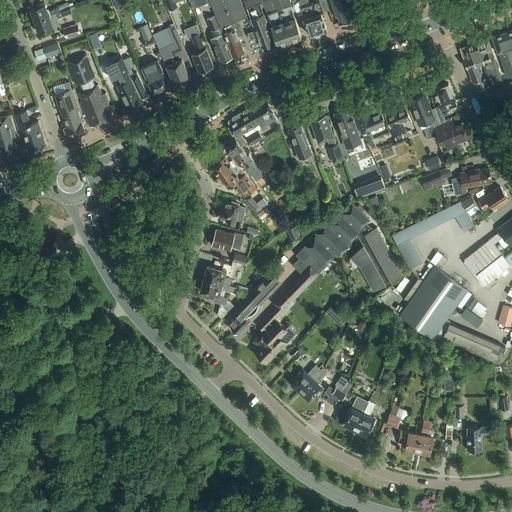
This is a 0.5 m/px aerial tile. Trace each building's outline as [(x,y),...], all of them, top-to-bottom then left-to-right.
[(245,52),(236,28),(234,24),(226,28),(225,25),(248,15),(241,0),(211,0),(218,15),(217,16),(221,26),(226,39),(233,56),(239,54),(240,54),(243,53),(243,52),(245,52)] [(266,0),(264,1),(280,45),(291,40),(277,0),(266,0)] [(277,0),(291,40),(303,36),(296,16),(295,14),(298,13),(293,0),(277,0)] [(311,34),(319,31),(327,28),(322,12),(324,11),(321,1),(322,0),(315,0),(317,2),(302,7),(306,17),(305,18),(311,34)] [(353,0),(331,0),(337,16),(339,16),(341,24),(358,18),(354,6),(356,6),(353,0)] [(37,6),(37,7),(32,8),(32,9),(31,10),(33,16),(34,15),(36,20),(71,8),(71,7),(74,6),(73,2),(69,4),(69,2),(48,10),(46,3),(37,6)] [(274,42),(260,2),(248,7),(262,46),(268,44),(274,42)] [(60,25),(57,17),(61,15),(62,16),(73,13),(71,8),(36,20),(38,25),(36,25),(38,31),(40,30),(40,31),(45,29),(46,30),(60,25)] [(214,29),(221,26),(217,16),(209,19),(214,29)] [(78,23),(63,27),(66,37),(81,33),(78,23)] [(185,29),(188,37),(192,36),(198,51),(192,53),(200,71),(202,70),(203,71),(207,70),(207,68),(214,65),(206,47),(205,48),(199,33),(201,32),(198,23),(185,29)] [(145,46),(155,42),(153,36),(153,37),(148,24),(140,27),(145,38),(143,39),(145,46)] [(190,76),(185,64),(190,62),(183,47),(185,47),(174,24),(167,27),(172,37),(158,43),(176,82),(190,76)] [(511,28),(505,31),(501,32),(493,35),(498,51),(499,51),(507,76),(511,74),(511,28)] [(251,39),(257,36),(255,30),(249,32),(251,39)] [(222,34),(214,37),(212,38),(221,61),(223,60),(224,61),(227,59),(228,58),(233,56),(226,39),(225,40),(222,34)] [(482,40),(482,39),(474,42),(481,63),(483,62),(491,85),(503,81),(492,50),(488,38),(482,40)] [(57,42),(44,47),(48,56),(61,52),(57,42)] [(466,50),(469,58),(465,59),(473,83),(476,82),(478,90),(488,86),(485,78),(483,79),(478,64),(481,63),(474,42),(466,45),(467,50),(466,50)] [(91,127),(103,122),(110,119),(109,116),(117,113),(114,104),(110,106),(108,100),(109,100),(106,92),(102,94),(98,84),(94,86),(91,79),(96,76),(87,53),(67,61),(76,84),(82,82),(85,90),(79,92),(83,101),(81,102),(91,127)] [(116,75),(120,83),(117,85),(129,108),(144,100),(142,97),(148,94),(137,72),(131,75),(128,69),(135,66),(134,64),(131,56),(115,64),(113,61),(108,64),(107,61),(104,62),(101,57),(97,59),(99,64),(105,79),(109,77),(109,78),(116,75)] [(156,92),(157,92),(162,90),(162,89),(170,85),(158,59),(142,67),(154,93),(156,92)] [(14,64),(0,67),(4,83),(17,79),(14,64)] [(449,83),(434,89),(444,115),(451,112),(450,109),(458,106),(449,83)] [(68,138),(86,132),(79,111),(80,111),(72,89),(55,95),(67,127),(64,127),(68,138)] [(436,107),(431,109),(425,94),(417,98),(416,97),(413,98),(412,99),(410,100),(420,125),(429,121),(431,126),(442,121),(436,107)] [(268,102),(253,111),(261,124),(264,129),(269,127),(267,124),(277,119),(268,102)] [(359,135),(356,128),(357,127),(349,106),(334,111),(342,133),(346,131),(348,139),(359,135)] [(242,113),(252,130),(261,124),(253,111),(250,108),(242,113)] [(406,108),(396,112),(400,122),(399,123),(402,129),(401,129),(403,134),(402,134),(403,137),(412,133),(411,130),(407,132),(404,125),(412,122),(406,108)] [(29,150),(47,144),(39,120),(31,123),(27,109),(15,113),(21,133),(23,132),(29,150)] [(381,110),(371,114),(368,109),(355,114),(364,134),(377,128),(377,127),(378,126),(379,127),(387,124),(381,110)] [(400,122),(396,112),(393,113),(391,110),(385,112),(397,140),(403,137),(402,134),(403,134),(401,129),(402,129),(399,123),(400,122)] [(252,130),(242,113),(235,117),(236,120),(230,124),(238,138),(239,138),(245,147),(249,144),(243,135),(252,130)] [(11,114),(0,117),(0,152),(1,158),(18,153),(15,140),(18,139),(11,114)] [(334,137),(327,115),(312,120),(319,142),(328,139),(330,146),(329,147),(334,162),(344,159),(338,144),(337,144),(334,137)] [(456,126),(454,122),(436,129),(442,142),(445,141),(448,149),(458,145),(457,143),(473,136),(469,127),(465,128),(463,123),(456,126)] [(289,129),(297,150),(299,157),(312,153),(302,125),(289,129)] [(264,138),(258,129),(247,136),(256,150),(254,151),(259,161),(268,155),(265,151),(266,150),(260,140),(264,138)] [(233,156),(238,163),(245,158),(252,168),(253,167),(255,170),(259,168),(250,155),(248,155),(243,149),(244,148),(238,139),(226,147),(232,156),(233,156)] [(448,149),(444,151),(448,162),(452,160),(448,149)] [(233,159),(231,161),(227,155),(219,161),(220,163),(216,166),(217,167),(216,168),(219,172),(220,171),(223,175),(237,165),(233,159)] [(438,155),(426,159),(430,170),(442,165),(438,155)] [(373,174),(382,169),(378,159),(368,164),(373,174)] [(235,167),(223,175),(226,179),(224,180),(228,185),(229,184),(230,186),(234,183),(241,192),(245,188),(247,190),(255,185),(257,183),(248,171),(245,173),(242,168),(240,170),(237,165),(235,167)] [(453,177),(456,193),(467,191),(466,186),(492,181),(489,168),(476,170),(476,169),(468,170),(463,171),(462,172),(462,175),(453,177)] [(440,170),(424,176),(427,184),(443,178),(440,170)] [(386,188),(380,175),(367,180),(372,193),(386,188)] [(495,209),(510,200),(501,187),(480,201),(485,208),(491,204),(495,209)] [(370,198),(374,205),(380,202),(377,195),(370,198)] [(462,201),(469,212),(478,205),(472,195),(462,201)] [(326,197),(317,202),(321,211),(331,206),(326,197)] [(249,198),(246,202),(255,210),(259,206),(249,198)] [(240,204),(240,202),(231,200),(230,203),(227,202),(226,205),(222,204),(219,217),(226,219),(226,220),(235,222),(236,219),(242,221),(246,206),(240,204)] [(456,216),(466,210),(465,208),(460,200),(447,207),(453,217),(456,216)] [(282,348),(281,346),(286,341),(287,342),(297,332),(289,324),(288,326),(280,319),(296,302),(294,299),(320,273),(319,272),(338,253),(340,256),(350,246),(348,245),(359,234),(363,244),(350,257),(360,267),(374,291),(386,284),(386,283),(391,280),(392,281),(404,274),(376,225),(373,228),(367,222),(371,219),(362,211),(364,209),(360,204),(358,206),(354,203),(342,215),(341,214),(329,226),(326,223),(317,233),(318,234),(307,246),(306,245),(297,254),(300,258),(294,264),(303,272),(274,302),(278,306),(259,324),(265,329),(254,340),(261,347),(257,351),(267,360),(276,352),(277,353),(282,348)] [(258,213),(263,219),(271,212),(267,206),(258,213)] [(447,207),(439,210),(445,221),(453,217),(447,207)] [(434,213),(439,224),(445,221),(439,210),(434,213)] [(456,216),(459,221),(469,215),(466,210),(456,216)] [(429,216),(435,226),(439,224),(434,213),(429,216)] [(462,225),(472,220),(469,215),(459,221),(462,225)] [(429,216),(425,217),(430,228),(435,226),(429,216)] [(425,217),(421,220),(426,230),(430,228),(425,217)] [(511,250),(505,256),(502,252),(493,241),(503,233),(511,243),(511,217),(499,227),(501,230),(466,258),(477,272),(486,284),(494,278),(511,265),(511,266),(511,250)] [(415,223),(420,233),(426,230),(421,220),(415,223)] [(462,225),(466,231),(475,224),(472,220),(462,225)] [(409,225),(414,236),(420,233),(415,223),(409,225)] [(392,235),(397,244),(410,238),(414,236),(409,225),(402,229),(392,235)] [(249,226),(247,232),(251,233),(254,234),(258,234),(259,228),(249,226)] [(296,226),(287,230),(292,240),(301,236),(296,226)] [(214,246),(232,251),(233,247),(240,249),(244,235),(236,233),(236,235),(218,230),(214,246)] [(400,249),(413,243),(410,238),(397,244),(400,249)] [(413,243),(400,249),(403,255),(415,247),(413,243)] [(403,255),(406,260),(418,252),(415,247),(403,255)] [(248,255),(235,252),(233,260),(246,264),(248,255)] [(408,264),(420,257),(418,252),(406,260),(408,264)] [(437,265),(441,268),(448,258),(444,255),(437,265)] [(423,262),(420,257),(408,264),(411,269),(423,262)] [(225,270),(210,266),(207,279),(231,285),(232,280),(227,278),(228,272),(231,272),(233,266),(226,264),(225,270)] [(433,337),(468,289),(436,265),(401,313),(433,337)] [(252,293),(238,307),(237,306),(226,317),(234,324),(232,327),(238,333),(251,320),(247,316),(248,315),(249,315),(253,313),(257,309),(259,305),(258,305),(260,303),(261,304),(283,281),(272,271),(251,293),(252,293)] [(409,299),(423,280),(414,273),(410,279),(405,276),(396,288),(401,292),(400,293),(409,299)] [(498,282),(494,278),(486,284),(485,285),(489,289),(498,282)] [(231,285),(207,279),(203,291),(218,295),(216,302),(229,305),(231,298),(225,296),(226,290),(237,293),(238,287),(231,285)] [(473,295),(466,305),(471,308),(478,298),(473,295)] [(511,313),(503,310),(499,322),(511,325),(511,323),(511,313)] [(363,317),(359,325),(366,328),(369,321),(363,317)] [(451,321),(447,318),(435,335),(443,340),(444,338),(500,362),(506,347),(451,323),(451,321)] [(304,352),(300,347),(292,355),(295,359),(304,352)] [(296,389),(297,388),(300,390),(321,369),(316,365),(309,373),(303,368),(296,375),(298,376),(292,383),(291,384),(296,389)] [(308,400),(309,398),(310,399),(315,393),(316,395),(323,387),(318,381),(325,373),(321,369),(300,390),(304,394),(303,395),(308,400)] [(343,387),(347,378),(342,374),(335,384),(337,385),(334,388),(335,389),(333,393),(337,396),(343,387)] [(445,389),(454,390),(455,374),(447,374),(447,379),(445,379),(445,389)] [(343,387),(337,396),(342,400),(354,383),(347,378),(343,387)] [(356,429),(368,401),(358,396),(352,407),(351,406),(346,416),(348,417),(345,423),(346,423),(345,425),(351,428),(351,426),(356,429)] [(500,397),(502,410),(510,409),(508,396),(500,397)] [(465,416),(464,405),(463,398),(457,399),(457,405),(455,405),(455,417),(465,416)] [(368,401),(356,429),(360,431),(359,432),(365,435),(366,434),(370,427),(371,428),(376,419),(368,415),(369,412),(371,413),(376,403),(370,400),(369,402),(368,401)] [(398,412),(399,407),(399,406),(393,403),(386,422),(384,421),(380,433),(382,434),(386,423),(392,425),(398,412)] [(410,411),(399,407),(398,412),(392,425),(397,427),(400,420),(406,422),(410,411)] [(407,448),(407,449),(414,451),(414,449),(419,450),(425,419),(424,419),(421,433),(402,429),(400,439),(408,441),(407,448)] [(429,454),(430,452),(431,446),(433,447),(436,436),(434,436),(435,432),(428,430),(431,420),(425,419),(419,450),(423,451),(423,453),(429,454)] [(452,437),(453,425),(447,425),(445,436),(452,437)] [(490,433),(490,425),(467,426),(468,450),(483,449),(482,433),(490,433)]
